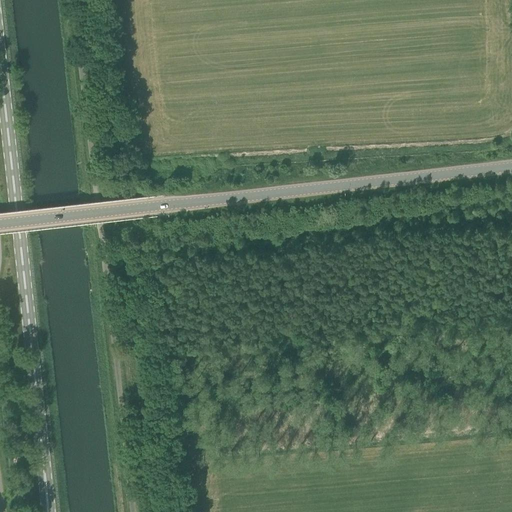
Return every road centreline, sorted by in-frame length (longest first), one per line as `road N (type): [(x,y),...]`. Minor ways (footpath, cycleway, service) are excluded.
road 1 (unclassified): [(134,511),(74,0)]
road 2 (tertiary): [(511,169),(0,224)]
road 3 (primary): [(46,511),(0,88)]
